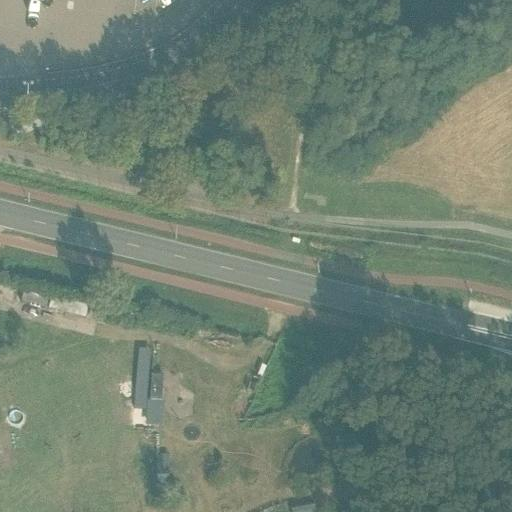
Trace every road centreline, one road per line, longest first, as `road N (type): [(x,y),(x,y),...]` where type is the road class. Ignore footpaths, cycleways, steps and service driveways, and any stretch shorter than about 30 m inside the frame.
road 1 (secondary): [(511,341),(0,216)]
road 2 (unclassified): [(0,96),(30,97),(151,70),(202,42),(241,0)]
